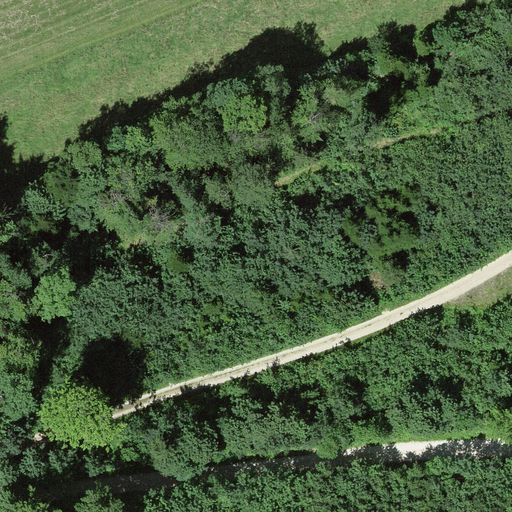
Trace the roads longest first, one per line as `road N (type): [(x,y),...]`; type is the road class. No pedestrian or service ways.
road 1 (track): [(511,252),(368,327),(0,451)]
road 2 (track): [(0,278),(90,264),(352,152),(511,107)]
road 3 (track): [(511,446),(0,496)]
